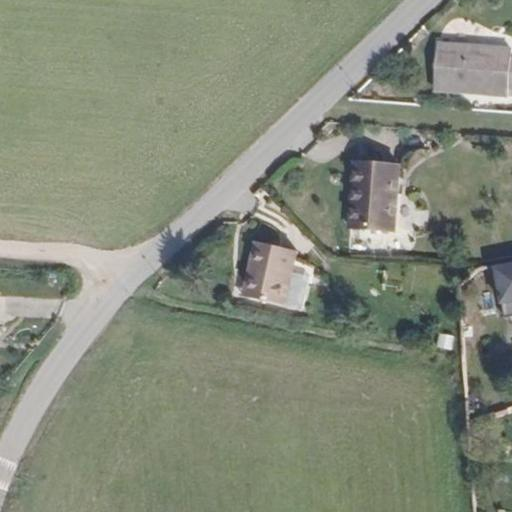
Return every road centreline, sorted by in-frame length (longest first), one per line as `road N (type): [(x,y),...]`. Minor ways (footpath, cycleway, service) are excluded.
road 1 (residential): [(426,0),(138,272)]
road 2 (tertiary): [(138,272),(19,434),(0,482)]
road 3 (track): [(138,272),(0,252)]
